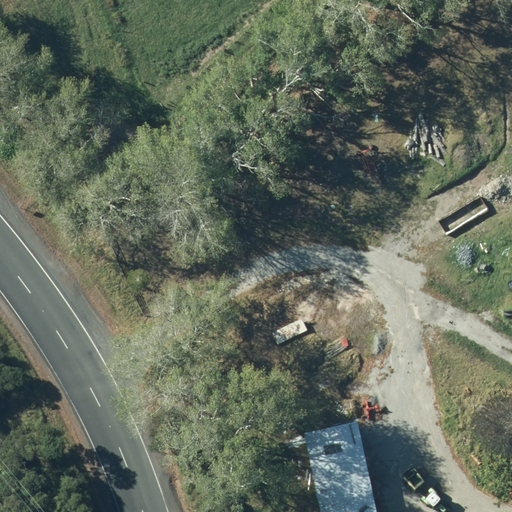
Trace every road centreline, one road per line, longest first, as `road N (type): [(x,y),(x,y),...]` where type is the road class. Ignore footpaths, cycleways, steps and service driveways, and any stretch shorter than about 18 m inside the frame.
road 1 (track): [(416,304),(382,270),(304,251),(83,375)]
road 2 (track): [(511,358),(416,304),(402,321),(436,495),(491,511)]
road 3 (tertiary): [(0,253),(97,400),(142,511)]
